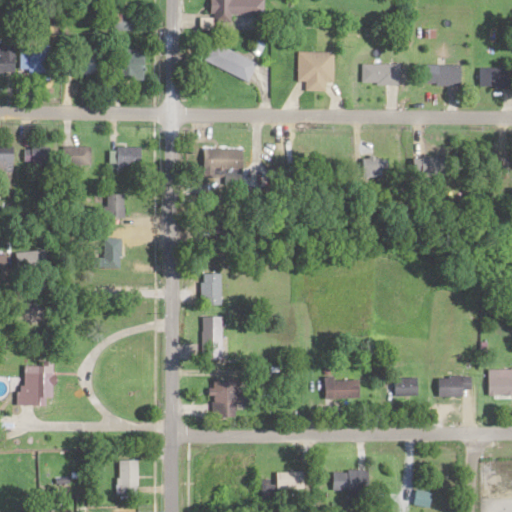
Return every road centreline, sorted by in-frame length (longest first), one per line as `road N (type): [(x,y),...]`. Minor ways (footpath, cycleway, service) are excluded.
road 1 (residential): [(511,115),(0,109)]
road 2 (residential): [(169,511),(171,0)]
road 3 (residential): [(511,431),(169,433)]
